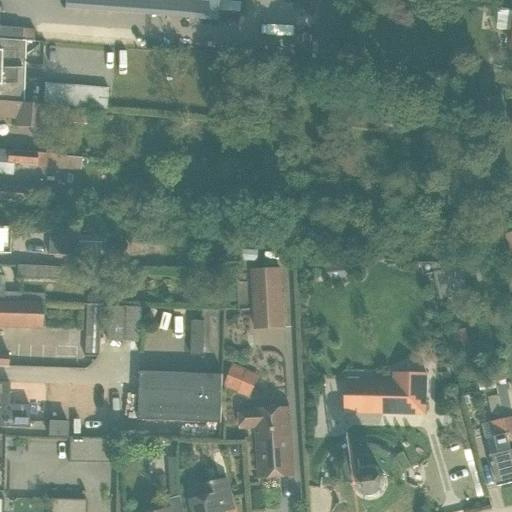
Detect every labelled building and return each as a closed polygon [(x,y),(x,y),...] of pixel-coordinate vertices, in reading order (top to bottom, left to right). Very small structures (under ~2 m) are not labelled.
[(221,0),(60,0),(60,11),(220,24),(221,0)] [(308,0),(306,53),(331,54),(333,0),(308,0)] [(503,56),(511,57),(511,9),(508,9),(503,56)] [(201,46),(206,31),(187,25),(182,40),(201,46)] [(90,101),(91,86),(29,83),(29,99),(90,101)] [(511,244),(506,229),(490,235),(499,259),(511,253),(511,244)] [(2,278),(39,280),(40,267),(3,265),(2,278)] [(433,273),(440,300),(468,293),(461,266),(433,273)] [(252,271),(255,331),(285,329),(281,269),(252,271)] [(0,326),(26,328),(28,300),(0,298),(0,326)] [(91,306),(90,343),(122,345),(123,307),(91,306)] [(188,322),(187,356),(205,356),(205,323),(188,322)] [(451,334),(456,352),(471,348),(466,330),(451,334)] [(234,368),(224,390),(250,401),(260,379),(234,368)] [(505,420),(511,417),(511,391),(510,384),(507,385),(506,380),(508,379),(505,369),(493,372),(494,377),(497,389),(499,395),(503,413),(505,420)] [(136,373),(134,420),(221,423),(223,375),(136,373)] [(347,414),(428,416),(429,374),(392,373),(392,383),(347,382),(347,414)] [(497,389),(494,377),(477,381),(480,393),(497,389)] [(503,413),(499,395),(488,398),(492,416),(503,413)] [(258,480),(296,477),(291,408),(239,411),(240,431),(255,430),(258,480)] [(511,483),(511,448),(505,420),(482,426),(498,487),(511,483)] [(64,425),(45,424),(45,441),(63,441),(64,425)] [(106,445),(67,444),(66,467),(106,468),(106,445)] [(380,493),(384,488),(385,482),(383,476),(380,471),(375,467),(369,466),(362,468),(357,471),(354,477),(353,483),(354,489),(358,494),(363,497),(369,498),(375,497),(380,493)] [(192,500),(194,511),(229,511),(237,510),(229,479),(200,486),(203,497),(192,500)] [(167,508),(168,511),(180,511),(177,497),(165,500),(167,508)] [(82,511),(82,503),(48,502),(47,511),(82,511)]
